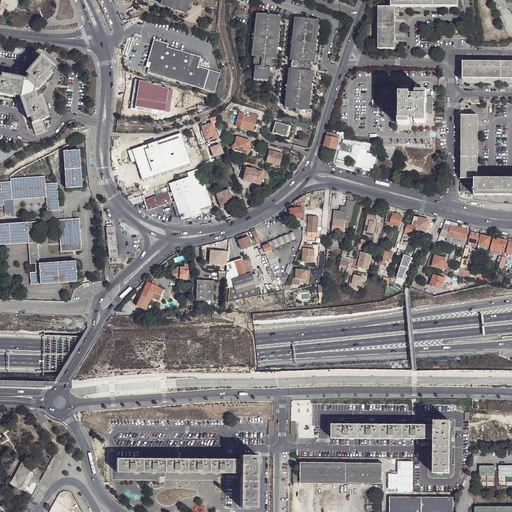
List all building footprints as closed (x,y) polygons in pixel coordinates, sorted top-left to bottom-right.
[(161,0),(160,3),(186,11),(189,1),(192,1),(192,0),(161,0)] [(185,13),(186,11),(160,3),(160,5),(174,9),(174,10),(180,12),(182,12),(185,13)] [(394,48),(395,7),(391,7),(378,7),(378,48),(394,48)] [(275,46),(279,16),(260,14),(255,55),(257,56),(254,75),(270,77),(270,75),(273,75),(274,67),(271,67),(272,58),(274,58),(275,50),(276,50),(276,47),(275,46)] [(310,62),(313,62),(314,54),(315,55),(315,51),(314,51),(318,21),(299,18),(294,60),(295,60),(294,69),(293,69),(288,107),(307,109),(310,83),(311,83),(312,79),(311,79),(312,71),(309,71),(310,62)] [(147,63),(150,63),(155,44),(168,47),(168,44),(154,40),(147,63)] [(155,44),(150,63),(147,73),(213,93),(219,74),(198,67),(201,57),(168,47),(155,44)] [(28,73),(23,79),(36,90),(51,74),(49,73),(54,67),(41,56),(27,72),(28,73)] [(511,61),(463,61),(462,75),(462,77),(511,77),(511,61)] [(0,76),(0,93),(13,96),(13,95),(20,96),(23,79),(2,75),(1,77),(0,76)] [(141,82),(139,87),(138,91),(150,94),(153,82),(144,80),(141,79),(141,82)] [(39,97),(36,90),(35,91),(20,96),(27,116),(29,116),(31,123),(41,119),(47,117),(41,97),(39,97)] [(427,102),(427,96),(427,92),(415,92),(415,95),(410,96),(410,94),(399,93),(399,111),(400,112),(400,114),(398,113),(398,124),(410,124),(410,120),(415,120),(415,122),(426,122),(426,115),(426,104),(424,104),(424,102),(427,102)] [(433,96),(427,96),(427,102),(424,102),(424,104),(426,104),(426,115),(433,115),(433,96)] [(133,103),(132,106),(132,113),(142,114),(143,106),(143,104),(141,104),(136,103),(133,103)] [(143,106),(142,114),(152,116),(153,111),(149,110),(149,107),(143,106)] [(235,126),(240,127),(243,116),(244,114),(239,112),(235,126)] [(243,116),(240,127),(250,130),(252,124),(255,124),(257,115),(250,114),(249,117),(243,116)] [(461,178),(474,178),(474,183),(460,183),(460,191),(466,191),(466,195),(511,195),(511,178),(477,178),(478,115),(461,115),(461,178)] [(41,119),(31,123),(36,135),(46,131),(41,119)] [(286,136),(289,125),(275,122),(273,132),(286,136)] [(203,131),(205,138),(212,137),(213,139),(217,137),(212,123),(201,126),(203,131)] [(343,136),(327,131),(324,145),(336,148),(338,140),(339,138),(342,139),(343,136)] [(174,135),(163,137),(166,147),(188,140),(186,132),(174,135)] [(126,174),(149,167),(160,163),(163,162),(170,159),(166,147),(163,137),(139,138),(134,139),(134,136),(117,137),(119,145),(116,146),(126,174)] [(248,154),(250,148),(248,147),(250,141),(236,137),(234,144),(233,149),(248,154)] [(340,140),(338,140),(336,148),(338,149),(336,157),(338,158),(337,160),(355,165),(360,147),(375,152),(377,145),(344,139),(343,142),(341,142),(341,143),(339,143),(340,140)] [(282,154),(270,150),(266,162),(279,166),(282,154)] [(64,189),(69,189),(81,188),(78,151),(61,152),(64,189)] [(149,167),(151,171),(161,168),(160,163),(149,167)] [(246,167),(243,178),(252,181),(252,183),(256,184),(258,176),(259,177),(262,178),(263,172),(246,167)] [(211,205),(203,181),(199,168),(177,176),(178,180),(169,183),(182,220),(200,213),(199,209),(211,205)] [(0,190),(0,206),(3,207),(2,202),(11,201),(44,199),(45,213),(58,212),(58,211),(58,207),(56,185),(44,185),(43,177),(9,180),(9,183),(0,184),(0,190)] [(167,187),(142,195),(147,210),(171,202),(167,187)] [(234,203),(232,198),(229,189),(216,193),(221,207),(234,203)] [(309,203),(308,199),(305,200),(305,196),(294,197),(294,205),(309,203)] [(339,209),(339,211),(345,212),(344,221),(350,221),(353,208),(354,201),(347,199),(343,206),(341,206),(340,209),(339,209)] [(2,202),(3,207),(3,215),(13,214),(11,201),(2,202)] [(295,219),(304,217),(302,207),(290,209),(292,219),(295,219)] [(339,211),(333,210),(331,231),(342,232),(344,221),(345,212),(339,211)] [(373,214),(367,213),(363,230),(373,233),(376,223),(371,221),(371,218),(372,218),(373,214)] [(401,217),(387,213),(380,242),(381,242),(383,235),(384,236),(387,223),(398,225),(401,217)] [(308,232),(313,233),(317,233),(319,217),(304,216),(304,217),(303,227),(302,232),(308,232)] [(410,225),(407,224),(404,233),(405,233),(408,234),(408,235),(412,237),(415,228),(426,231),(429,220),(414,216),(412,224),(411,224),(410,225)] [(304,217),(295,219),(296,224),(303,227),(304,217)] [(81,252),(81,248),(79,220),(57,221),(60,253),(81,252)] [(37,245),(35,223),(0,225),(0,247),(27,245),(37,245)] [(452,243),(457,227),(444,224),(438,236),(446,238),(445,241),(452,243)] [(467,230),(457,227),(452,243),(462,245),(464,239),(465,239),(467,230)] [(114,228),(105,229),(108,259),(117,258),(114,228)] [(259,242),(255,231),(251,232),(256,243),(259,242)] [(245,232),(236,236),(241,249),(250,246),(245,232)] [(293,232),(267,243),(268,244),(270,250),(295,239),(293,232)] [(481,234),(471,232),(468,245),(477,248),(481,234)] [(491,237),(481,234),(477,248),(481,248),(482,246),(488,248),(491,237)] [(507,241),(493,237),(489,253),(499,255),(500,251),(503,251),(507,241)] [(270,250),(268,244),(262,247),(267,261),(274,258),(270,250)] [(37,245),(27,245),(29,266),(34,266),(35,275),(29,275),(30,288),(76,285),(74,262),(38,265),(37,245)] [(312,257),(314,257),(315,249),(313,249),(314,246),(305,245),(305,249),(304,249),(303,262),(312,263),(312,257)] [(225,251),(208,250),(207,264),(220,264),(224,264),(225,251)] [(346,267),(353,268),(356,259),(350,257),(349,258),(344,256),(344,254),(345,254),(346,251),(343,250),(338,267),(346,269),(346,267)] [(382,250),(379,264),(384,265),(386,257),(391,259),(393,252),(382,250)] [(447,265),(445,272),(457,275),(458,272),(459,269),(449,267),(453,251),(451,250),(448,259),(447,265)] [(371,254),(358,251),(357,254),(356,259),(353,268),(357,269),(358,267),(367,269),(371,254)] [(411,258),(403,255),(396,277),(402,280),(411,258)] [(445,265),(447,265),(448,259),(434,256),(431,266),(442,269),(443,268),(444,268),(445,265)] [(225,279),(223,303),(262,295),(257,280),(253,282),(251,275),(250,271),(252,270),(248,258),(241,260),(241,258),(224,264),(225,274),(225,279)] [(175,268),(174,268),(175,271),(171,275),(174,278),(187,279),(188,264),(182,264),(182,267),(176,266),(176,267),(175,268)] [(305,283),(306,271),(296,269),(295,279),(293,279),(292,284),(298,285),(298,283),(305,283)] [(363,277),(353,275),(353,278),(352,284),(357,285),(361,286),(363,277)] [(443,278),(439,277),(433,275),(432,278),(430,285),(440,288),(443,278)] [(352,284),(353,278),(350,277),(349,286),(357,287),(357,285),(352,284)] [(430,285),(432,278),(430,277),(427,286),(440,290),(440,288),(430,285)] [(213,281),(196,280),(195,297),(198,298),(201,298),(201,300),(212,300),(213,281)] [(145,310),(151,297),(152,293),(160,297),(163,290),(156,286),(157,284),(152,281),(150,284),(144,281),(138,287),(143,289),(143,290),(135,306),(145,310)] [(433,421),(433,425),(433,439),(432,473),(449,473),(450,421),(433,421)] [(416,439),(416,425),(331,424),(331,439),(416,439)] [(433,425),(416,425),(416,439),(433,439),(433,425)] [(256,507),(256,454),(240,454),(239,459),(239,473),(239,507),(256,507)] [(239,473),(239,459),(115,458),(115,472),(239,473)] [(34,467),(24,461),(11,485),(21,491),(34,467)] [(382,462),(301,462),(301,470),(293,470),(292,511),(313,511),(313,483),(382,484),(382,462)] [(511,464),(498,465),(498,481),(511,481),(511,464)] [(494,465),(478,465),(478,481),(494,481),(494,465)] [(452,511),(453,497),(390,497),(389,511),(452,511)]
